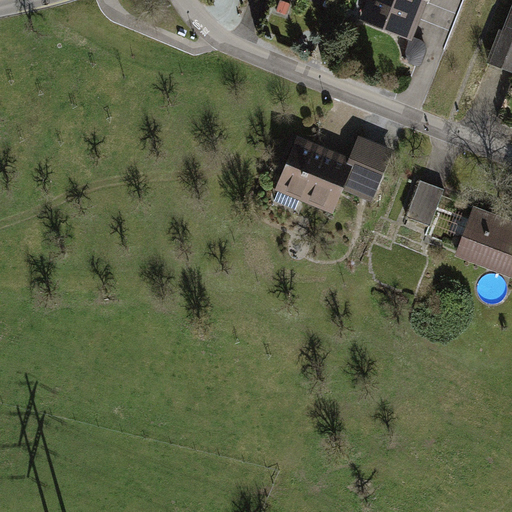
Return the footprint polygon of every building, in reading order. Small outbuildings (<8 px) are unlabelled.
[(369,0),(360,27),(409,45),(425,0),(369,0)] [(511,5),(489,66),(511,74),(511,5)] [(405,59),(420,65),(431,41),(416,35),(405,59)] [(298,140),(275,199),(338,223),(361,164),(298,140)] [(432,181),(420,210),(434,216),(446,186),(432,181)] [(451,256),(511,281),(511,217),(474,201),(451,256)]
